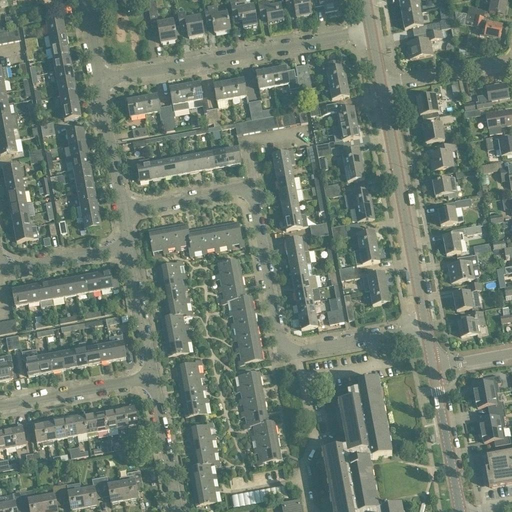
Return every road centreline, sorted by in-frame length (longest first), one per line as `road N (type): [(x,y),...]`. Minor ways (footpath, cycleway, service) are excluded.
road 1 (residential): [(299,352),(280,342),(252,187),(121,209)]
road 2 (residential): [(98,80),(370,30)]
road 3 (tertiary): [(425,329),(380,83)]
road 4 (residential): [(234,492),(296,481),(315,445),(299,352)]
road 5 (residential): [(0,405),(153,378)]
road 6 (tertiary): [(458,511),(432,367)]
road 7 (residential): [(178,511),(153,378)]
road 8 (residential): [(153,378),(128,246)]
road 9 (residential): [(380,83),(511,61)]
road 10 (residential): [(121,209),(98,80)]
road 11 (residential): [(128,246),(0,270)]
road 12 (residential): [(425,329),(299,352)]
